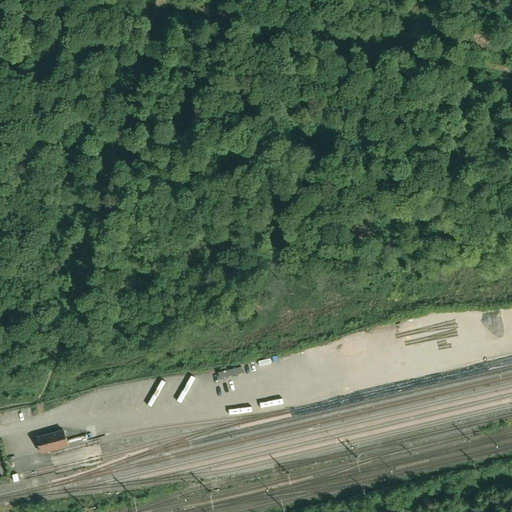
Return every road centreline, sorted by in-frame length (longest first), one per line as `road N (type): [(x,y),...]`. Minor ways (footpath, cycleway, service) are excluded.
road 1 (track): [(158,0),(46,385)]
road 2 (track): [(158,1),(511,70)]
